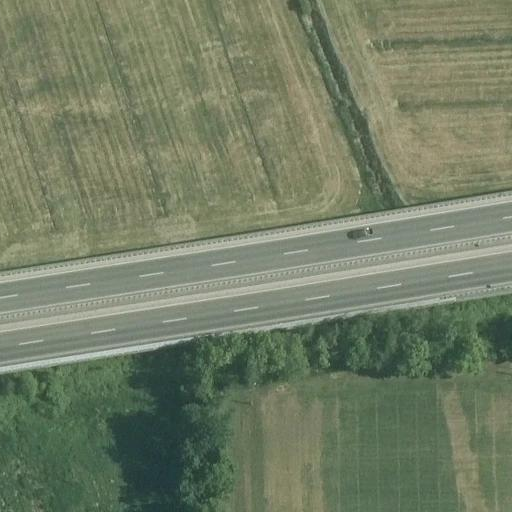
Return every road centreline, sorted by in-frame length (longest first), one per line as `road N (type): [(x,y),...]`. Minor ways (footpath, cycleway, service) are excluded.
road 1 (motorway): [(511,228),(0,308)]
road 2 (motorway): [(0,355),(511,277)]
